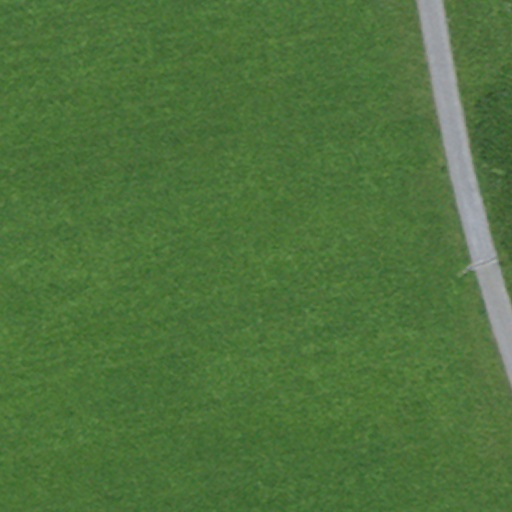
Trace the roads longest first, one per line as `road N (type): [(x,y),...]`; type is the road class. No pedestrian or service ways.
road 1 (primary): [(0,362),(138,301),(511,174)]
road 2 (track): [(511,367),(454,181),(422,0)]
